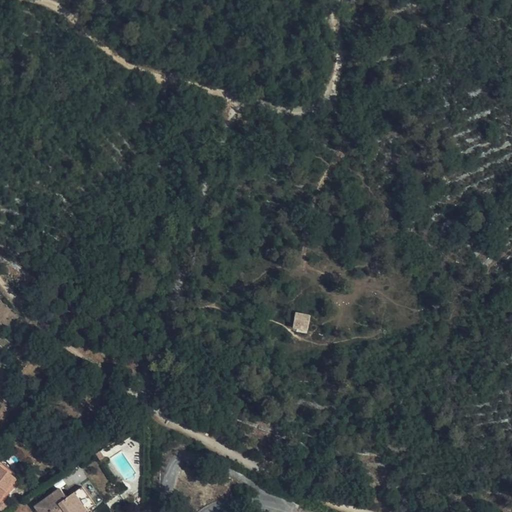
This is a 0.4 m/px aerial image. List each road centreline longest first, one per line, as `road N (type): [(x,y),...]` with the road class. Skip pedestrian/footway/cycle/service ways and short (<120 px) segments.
road 1 (track): [(0,280),(158,414),(271,476),(364,511)]
road 2 (track): [(334,0),(334,90),(314,107),(285,110),(122,59),(41,0)]
road 3 (track): [(239,96),(211,160),(141,402)]
